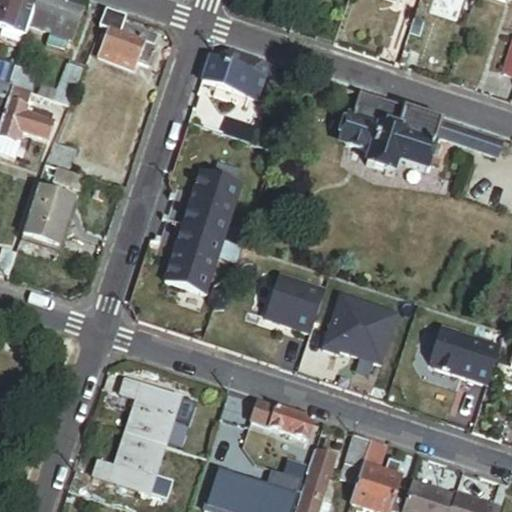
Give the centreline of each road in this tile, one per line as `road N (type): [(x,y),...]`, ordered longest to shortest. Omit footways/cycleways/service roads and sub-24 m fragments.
road 1 (residential): [(100,328),(511,465)]
road 2 (residential): [(201,24),(511,127)]
road 3 (residential): [(201,24),(100,328)]
road 4 (residential): [(100,328),(39,511)]
